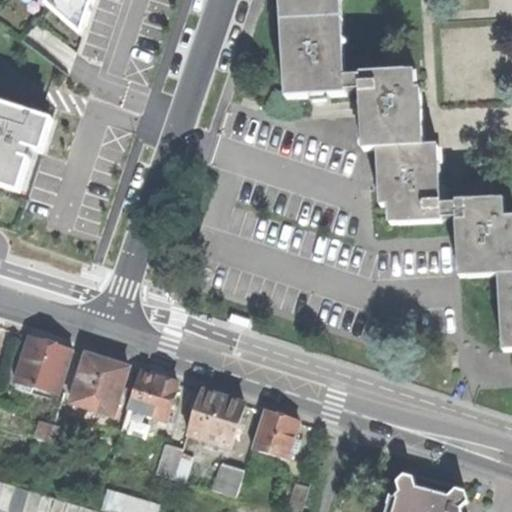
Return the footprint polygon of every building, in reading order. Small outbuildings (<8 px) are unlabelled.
[(33,0),(81,41),(95,0),(33,0)] [(281,0),(282,10),(343,6),(342,0),(281,0)] [(282,10),(288,100),(348,97),(348,93),(360,92),(362,118),(364,152),(378,151),(429,147),(426,90),(421,90),(419,72),(360,76),(360,80),(348,80),(343,6),(282,10)] [(49,157),(58,118),(5,101),(0,99),(0,200),(26,208),(43,155),(49,157)] [(511,217),(505,218),(504,199),(455,202),(455,205),(442,206),(441,195),(438,147),(429,147),(378,151),(380,179),(382,208),(390,207),(391,226),(442,223),(442,220),(456,219),(459,279),(499,276),(511,275),(511,217)] [(511,275),(499,276),(504,352),(511,351),(511,275)] [(17,382),(60,396),(73,352),(48,344),(30,338),(17,382)] [(107,415),(114,417),(119,402),(124,404),(129,390),(124,388),(130,369),(108,363),(87,356),(73,404),(93,410),(91,415),(106,420),(107,415)] [(145,414),(166,421),(178,385),(157,378),(141,373),(129,409),(145,414)] [(188,435),(231,448),(244,406),(222,398),(202,392),(188,435)] [(145,414),(129,409),(127,418),(142,423),(145,414)] [(252,449),(288,460),(300,423),(281,417),(264,412),(252,449)] [(49,444),(55,427),(43,424),(38,441),(49,444)] [(55,427),(49,444),(59,447),(64,430),(55,427)] [(183,450),(165,445),(156,475),(174,481),(182,453),(183,450)] [(192,456),(182,453),(174,481),(184,484),(192,456)] [(222,465),(213,492),(236,499),(244,472),(222,465)] [(464,511),(465,510),(463,506),(471,502),(466,493),(457,491),(448,495),(419,488),(414,479),(405,476),(395,482),(401,490),(396,492),(395,497),(389,496),(385,511),(464,511)] [(448,495),(457,491),(433,484),(414,479),(419,488),(448,495)] [(0,509),(9,511),(98,511),(0,482),(0,509)] [(287,511),(302,511),(309,488),(295,483),(287,511)] [(111,488),(105,509),(114,511),(161,511),(164,504),(111,488)]
